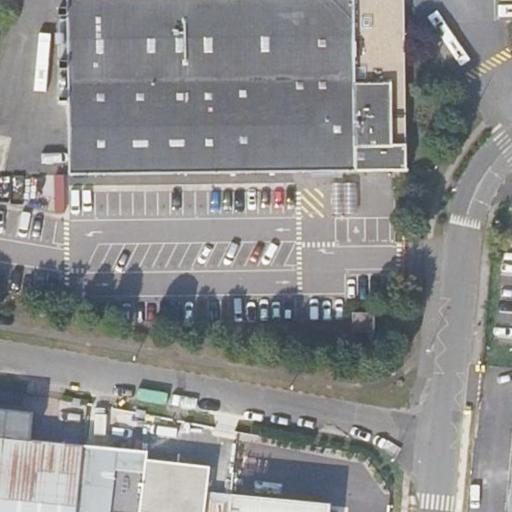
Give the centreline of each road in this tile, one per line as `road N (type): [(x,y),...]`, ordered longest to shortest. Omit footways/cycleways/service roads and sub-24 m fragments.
road 1 (unknown): [(464,260),(62,251)]
road 2 (unclassified): [(511,142),(474,191),(437,511)]
